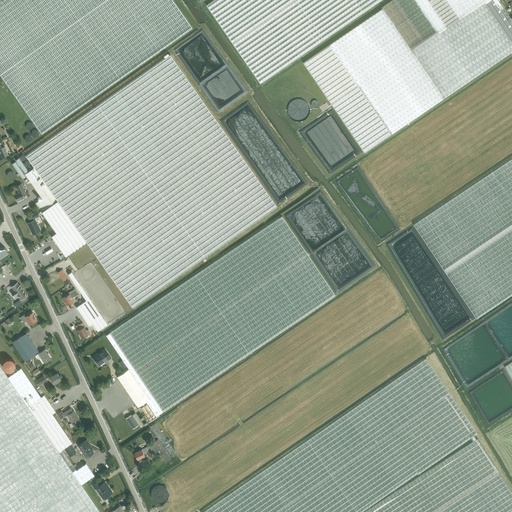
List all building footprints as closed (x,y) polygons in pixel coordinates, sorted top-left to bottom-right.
[(0,0),(0,74),(41,133),(193,28),(172,0),(0,0)] [(214,0),(207,5),(261,83),(381,0),(214,0)] [(365,152),(444,98),(511,51),(511,17),(511,18),(498,0),(392,0),(382,7),(383,8),(304,62),(365,152)] [(57,200),(86,242),(132,307),(277,206),(170,54),(26,155),(34,167),(57,200)] [(0,145),(0,159),(5,157),(9,156),(4,146),(1,148),(0,145)] [(511,158),(414,224),(477,318),(511,294),(511,158)] [(24,172),(28,169),(21,160),(17,162),(24,172)] [(42,198),(36,203),(41,211),(57,200),(34,167),(25,173),(42,198)] [(22,183),(16,186),(19,193),(14,195),(17,201),(25,197),(24,195),(27,194),(22,183)] [(66,256),(86,242),(57,200),(41,211),(56,232),(51,235),(66,256)] [(156,416),(335,295),(281,216),(106,335),(129,368),(117,376),(137,406),(146,401),(156,416)] [(35,219),(28,223),(33,234),(40,230),(35,219)] [(0,247),(0,257),(8,252),(5,247),(1,248),(0,247)] [(57,272),(63,280),(67,278),(61,269),(57,272)] [(71,271),(68,274),(86,300),(83,302),(76,307),(89,325),(92,323),(97,331),(108,324),(71,271)] [(17,295),(20,299),(27,295),(20,285),(19,285),(17,283),(11,287),(14,290),(11,292),(14,297),(17,295)] [(75,289),(69,292),(69,294),(63,297),(67,305),(73,302),(72,298),(78,295),(75,289)] [(29,324),(37,320),(33,312),(25,316),(24,314),(20,316),(24,322),(26,321),(26,320),(27,319),(29,324)] [(84,326),(77,329),(81,338),(88,335),(91,334),(88,329),(86,330),(84,326)] [(26,332),(12,342),(25,361),(34,355),(34,354),(39,351),(26,332)] [(38,353),(36,355),(38,359),(41,357),(44,363),(51,358),(45,349),(38,353)] [(105,350),(98,355),(97,354),(93,357),(95,361),(96,360),(99,364),(107,359),(107,360),(111,358),(105,350)] [(477,439),(475,435),(478,433),(426,358),(203,511),(510,511),(511,511),(511,490),(478,438),(477,439)] [(0,402),(17,390),(8,376),(0,364),(0,402)] [(21,367),(8,376),(28,405),(41,396),(21,367)] [(57,372),(50,376),(54,384),(61,379),(57,372)] [(43,375),(34,381),(38,386),(47,380),(43,375)] [(27,405),(19,393),(17,390),(0,402),(0,486),(69,438),(52,413),(56,411),(44,394),(41,396),(28,405),(27,405)] [(74,410),(67,415),(74,426),(81,422),(74,410)] [(143,412),(138,415),(144,424),(149,421),(143,412)] [(138,426),(133,418),(129,421),(133,429),(138,426)] [(158,451),(166,462),(171,458),(171,457),(176,453),(156,423),(150,427),(158,438),(148,445),(148,446),(142,449),(143,452),(148,450),(147,449),(150,448),(154,453),(158,451)] [(86,462),(76,469),(62,449),(63,448),(71,443),(72,442),(69,438),(0,486),(0,511),(100,511),(81,484),(95,475),(86,462)] [(86,439),(78,445),(86,457),(94,452),(91,449),(93,448),(86,439)] [(69,456),(76,451),(71,443),(63,448),(69,456)] [(145,457),(144,456),(145,455),(143,452),(142,449),(134,452),(137,459),(141,457),(142,458),(145,457)] [(105,481),(101,484),(98,481),(92,485),(95,489),(96,488),(103,498),(113,492),(105,481)]
